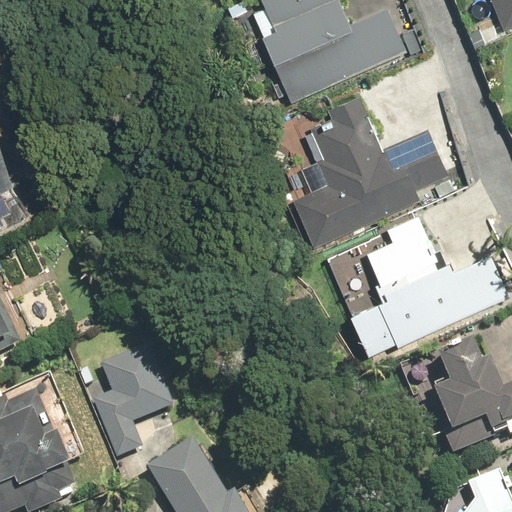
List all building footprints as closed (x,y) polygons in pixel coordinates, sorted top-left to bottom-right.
[(256,38),(287,106),(404,53),(384,9),(346,25),(335,1),(336,1),(336,0),(256,0),(271,32),(256,38)] [(511,0),(489,0),(503,31),(511,27),(511,0)] [(288,201),(309,250),(418,202),(414,192),(446,178),(424,130),(381,149),(358,97),(326,111),(332,125),(309,135),(320,159),(298,169),(308,192),(288,201)] [(393,347),(507,297),(488,255),(449,272),(445,264),(438,267),(416,216),(383,230),(388,242),(361,254),(375,286),(371,287),(377,302),(344,316),(362,358),(392,345),(393,347)] [(0,351),(18,343),(0,306),(0,351)] [(505,439),(511,436),(511,385),(497,392),(484,361),(476,365),(466,343),(408,369),(448,459),(503,434),(505,439)] [(92,401),(114,459),(140,450),(131,425),(173,410),(150,347),(98,366),(109,394),(92,401)] [(0,511),(20,511),(23,511),(34,511),(58,503),(55,495),(73,488),(64,465),(82,458),(47,375),(0,394),(0,511)] [(239,511),(229,495),(223,498),(188,442),(143,469),(169,511),(239,511)] [(511,511),(511,497),(500,471),(463,487),(470,502),(463,511),(511,511)]
